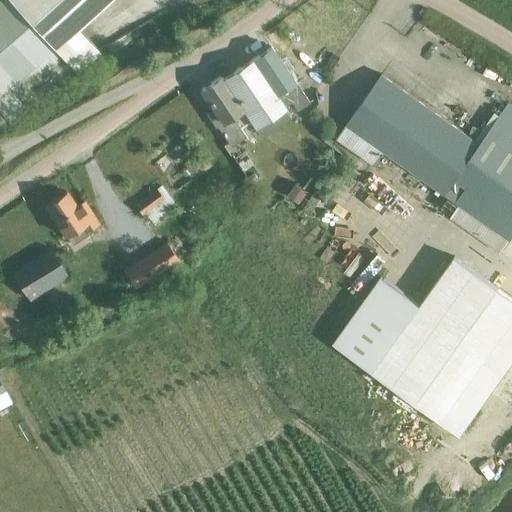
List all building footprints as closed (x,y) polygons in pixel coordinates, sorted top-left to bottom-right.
[(0,0),(0,110),(9,119),(25,103),(28,105),(71,63),(77,71),(101,49),(78,24),(103,0),(0,0)] [(237,69),(223,79),(242,107),(241,107),(255,126),(270,115),(291,100),(297,108),(300,106),(309,100),(269,44),(253,55),(254,57),(237,69)] [(501,252),(510,239),(511,236),(511,104),(509,102),(480,143),(381,73),(336,137),(374,164),(384,150),(460,204),(451,217),(501,252)] [(220,76),(202,89),(215,107),(205,113),(215,127),(217,125),(231,145),(247,134),(232,114),(241,107),(242,107),(223,79),(220,76)] [(341,172),(323,202),(348,218),(350,214),(362,221),(378,194),(341,172)] [(297,184),(289,194),(300,203),(308,193),(297,184)] [(156,188),(134,204),(142,215),(164,199),(156,188)] [(66,189),(46,202),(65,232),(81,222),(84,227),(96,219),(82,198),(75,202),(66,189)] [(167,241),(123,270),(134,288),(178,258),(167,241)] [(50,247),(12,271),(29,299),(68,274),(50,247)] [(461,434),(511,362),(511,297),(455,256),(420,304),(381,276),(334,342),(461,434)] [(1,386),(0,386),(0,410),(11,404),(1,386)]
